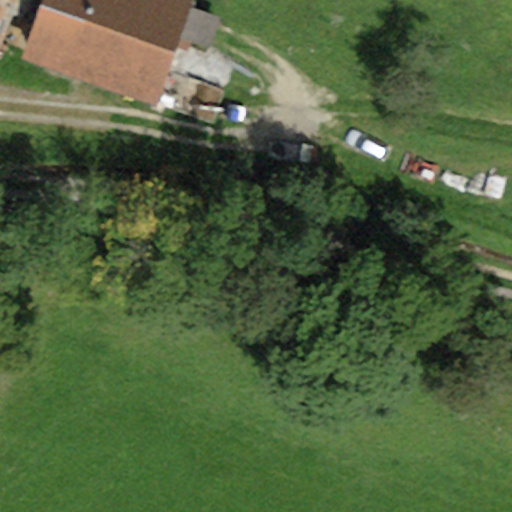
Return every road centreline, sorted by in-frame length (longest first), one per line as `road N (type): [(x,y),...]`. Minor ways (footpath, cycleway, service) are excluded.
road 1 (track): [(0,171),(414,242),(511,278)]
road 2 (track): [(0,108),(280,132),(511,130)]
